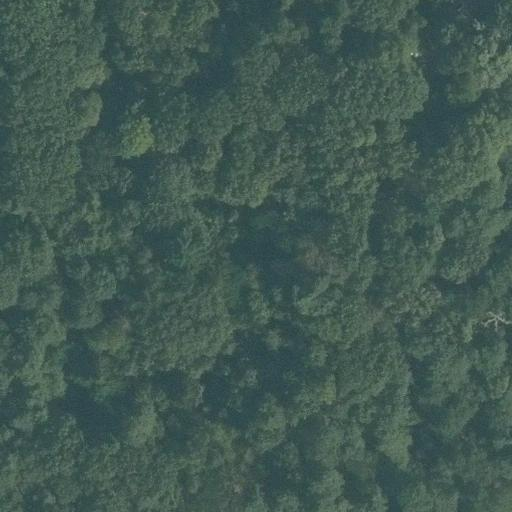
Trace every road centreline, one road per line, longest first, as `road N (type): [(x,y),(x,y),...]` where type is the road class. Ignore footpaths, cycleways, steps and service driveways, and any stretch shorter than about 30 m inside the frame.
road 1 (track): [(272,511),(379,328),(454,256),(511,181)]
road 2 (track): [(65,106),(69,511)]
road 3 (track): [(248,105),(353,104),(438,44),(472,0)]
road 4 (track): [(65,106),(248,105)]
